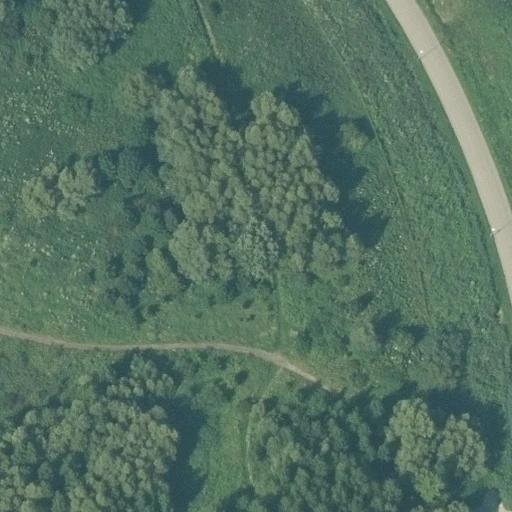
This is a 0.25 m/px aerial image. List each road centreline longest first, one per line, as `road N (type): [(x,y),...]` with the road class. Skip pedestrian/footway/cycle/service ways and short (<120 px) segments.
road 1 (tertiary): [(394,0),(474,151),(511,261)]
road 2 (track): [(282,364),(244,349),(75,349),(0,333)]
road 3 (track): [(441,511),(417,503),(337,401),(282,364)]
